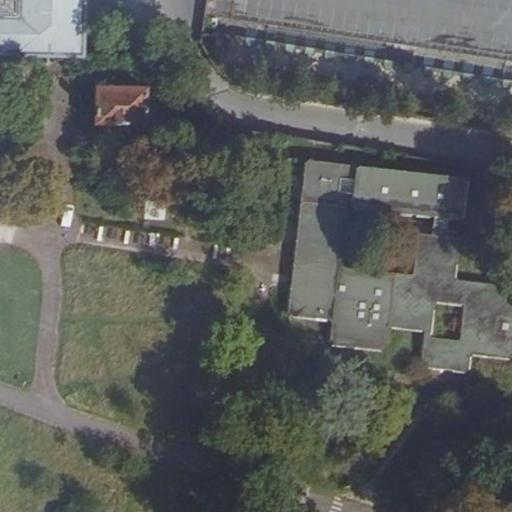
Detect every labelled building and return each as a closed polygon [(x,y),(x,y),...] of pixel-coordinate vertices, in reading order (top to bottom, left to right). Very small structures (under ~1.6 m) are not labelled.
[(0,0),(0,58),(83,60),(84,0),(0,0)] [(511,59),(210,12),(204,47),(224,73),(511,118),(511,59)] [(143,91),(91,90),(91,129),(143,129),(143,91)] [(454,243),(415,238),(410,277),(337,267),(343,211),(464,221),(468,182),(305,164),(287,317),(326,323),(324,341),(378,347),(381,330),(420,335),(417,367),(465,372),(468,352),(508,357),(511,329),(511,291),(449,283),(454,243)] [(275,200),(283,171),(266,167),(258,196),(275,200)] [(302,176),(283,171),(275,200),(294,205),(302,176)]
